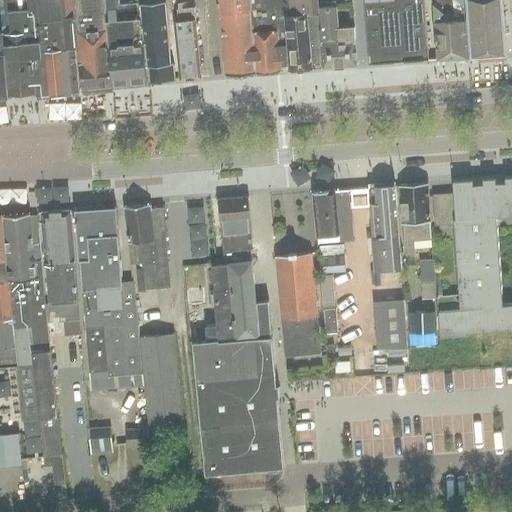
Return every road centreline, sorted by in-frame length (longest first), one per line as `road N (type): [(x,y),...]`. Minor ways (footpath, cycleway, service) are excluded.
road 1 (residential): [(511,96),(0,139)]
road 2 (residential): [(0,179),(511,141)]
